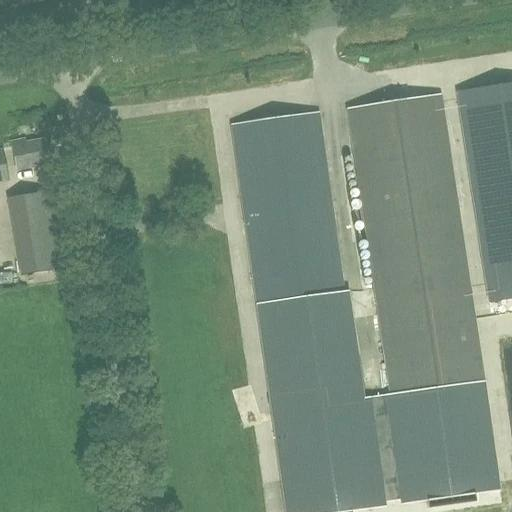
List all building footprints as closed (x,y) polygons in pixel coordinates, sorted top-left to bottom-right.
[(511,84),(457,93),(489,302),(511,298),(511,84)] [(485,384),(440,95),(346,110),(391,398),(485,384)] [(344,294),(318,114),(231,126),(286,511),(314,511),(321,511),(351,511),(351,507),(426,496),(428,511),(444,511),(477,507),(475,489),(500,485),(485,384),(391,398),(364,403),(348,294),(344,294)] [(47,159),(42,135),(10,142),(14,165),(47,159)] [(50,211),(17,217),(26,273),(60,268),(50,211)] [(261,386),(239,390),(247,429),(268,425),(261,386)]
